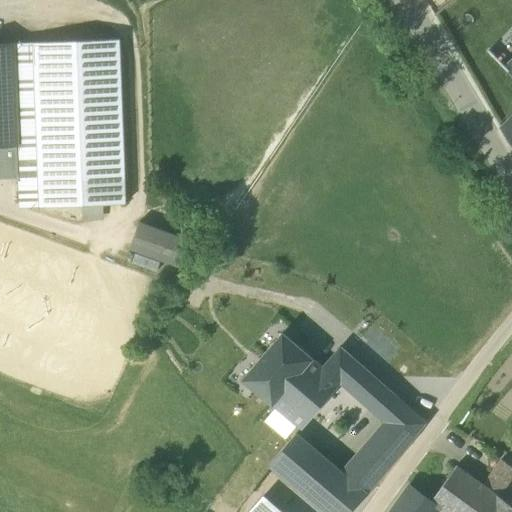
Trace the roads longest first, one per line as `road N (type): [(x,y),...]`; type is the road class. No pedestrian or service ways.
road 1 (unclassified): [(511,322),(369,511)]
road 2 (residential): [(403,0),(511,177)]
